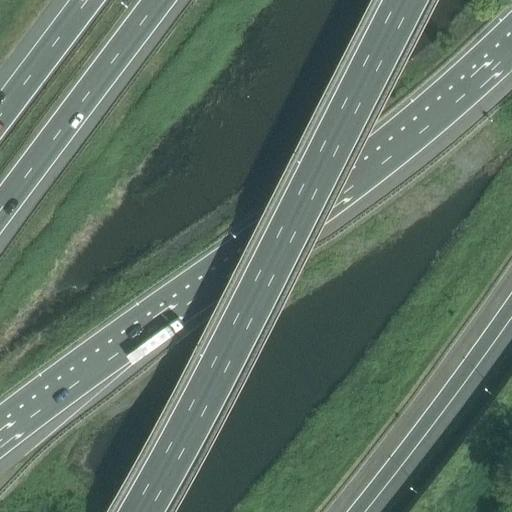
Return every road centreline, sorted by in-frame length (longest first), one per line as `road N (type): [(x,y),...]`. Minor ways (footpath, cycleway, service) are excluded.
road 1 (motorway): [(0,423),(392,137),(511,31)]
road 2 (motorway): [(139,511),(403,0)]
road 3 (motorway): [(0,210),(158,0)]
road 4 (motorway): [(356,511),(511,305)]
road 5 (motorway): [(86,0),(0,113)]
